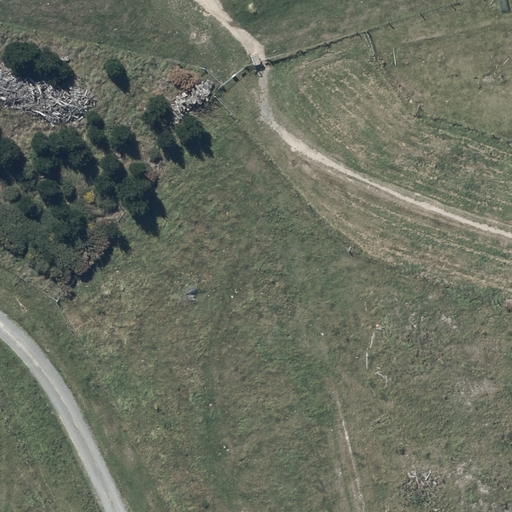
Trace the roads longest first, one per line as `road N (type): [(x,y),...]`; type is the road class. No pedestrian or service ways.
road 1 (track): [(279,181),(382,511)]
road 2 (track): [(259,107),(511,21)]
road 3 (track): [(195,0),(250,67),(279,181)]
road 4 (track): [(0,374),(81,511)]
